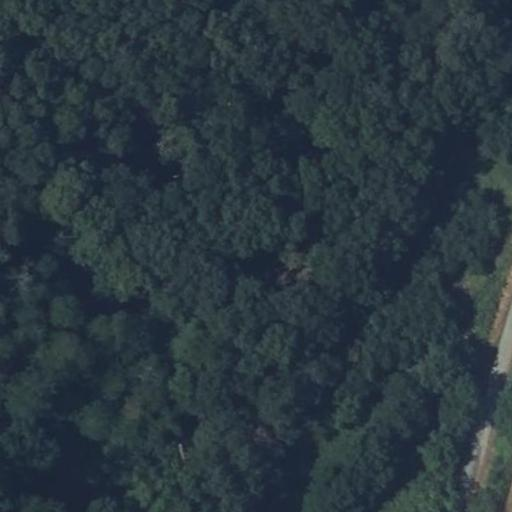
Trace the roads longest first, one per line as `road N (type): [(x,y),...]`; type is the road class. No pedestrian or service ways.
road 1 (track): [(299,511),(511,266)]
road 2 (track): [(463,511),(511,323)]
